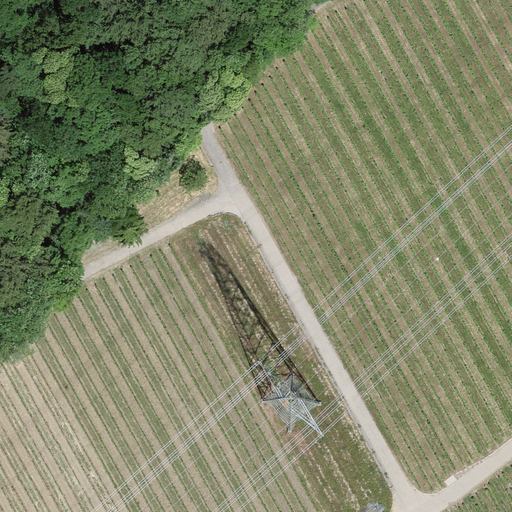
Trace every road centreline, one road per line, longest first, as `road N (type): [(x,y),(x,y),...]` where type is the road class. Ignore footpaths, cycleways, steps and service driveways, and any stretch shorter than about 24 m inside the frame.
road 1 (track): [(312,0),(213,98),(209,138),(413,511)]
road 2 (track): [(229,177),(0,336)]
